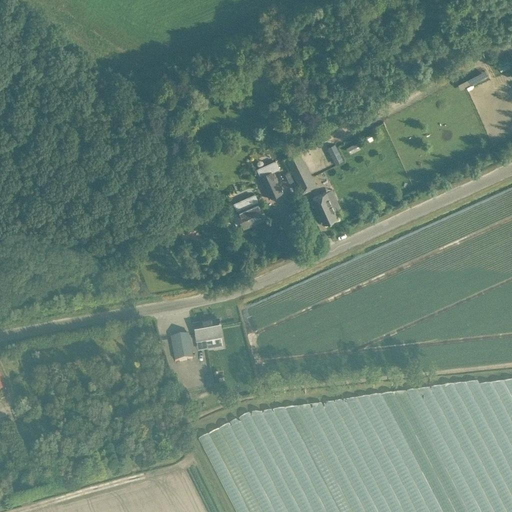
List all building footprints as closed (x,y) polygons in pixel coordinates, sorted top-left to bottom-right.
[(497,79),(490,82),(498,97),(505,94),(497,79)] [(439,104),(450,101),(449,94),(437,97),(439,104)] [(348,151),(359,145),(357,142),(347,147),(348,151)] [(300,152),(285,159),(303,195),(311,191),(310,189),(318,186),(305,159),(304,160),(300,152)] [(339,153),(331,157),(335,165),(343,161),(339,153)] [(269,198),(282,192),(280,187),(291,182),(284,164),(258,176),(269,198)] [(511,189),(486,200),(511,200),(511,209),(508,210),(511,218),(502,226),(505,226),(511,223),(511,189)] [(237,212),(232,214),(236,224),(242,222),(244,227),(245,227),(244,225),(251,222),(251,221),(254,219),(254,220),(256,220),(257,222),(267,217),(259,200),(259,201),(255,193),(234,202),(238,210),(237,211),(237,212)] [(334,210),(327,193),(313,199),(318,209),(324,223),(336,217),(333,210),(334,210)] [(194,204),(198,212),(204,208),(200,201),(194,204)] [(134,247),(142,242),(139,238),(132,243),(134,247)] [(193,327),(195,337),(196,345),(222,341),(220,332),(218,322),(218,324),(202,327),(202,325),(193,327)] [(171,339),(172,349),(175,362),(193,359),(190,346),(188,336),(171,339)] [(194,397),(198,410),(230,402),(226,389),(194,397)] [(192,408),(184,410),(186,417),(194,414),(192,408)] [(87,421),(79,427),(84,433),(92,427),(87,421)]
